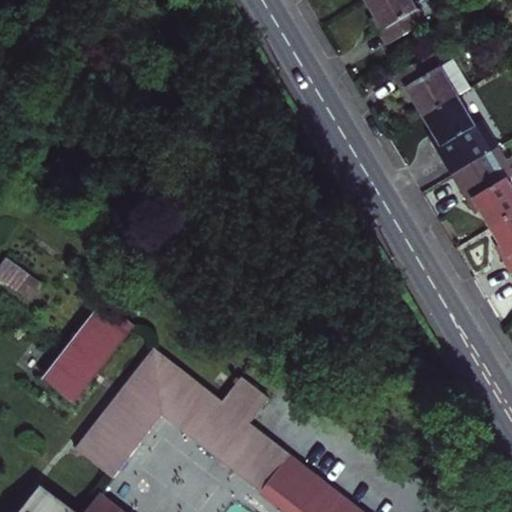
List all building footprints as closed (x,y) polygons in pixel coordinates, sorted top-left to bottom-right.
[(427,26),(410,0),(377,0),(371,4),(380,19),(384,26),(381,28),(393,47),(427,26)] [(418,102),(429,119),(463,98),(447,70),(439,57),(401,79),(413,99),(416,98),(418,102)] [(457,65),(447,70),(463,98),(473,92),(457,65)] [(463,98),(429,119),(438,134),(442,140),(439,142),(457,171),(505,142),(491,119),(480,125),(463,98)] [(511,152),(505,142),(457,171),(481,209),(484,207),(487,212),(497,227),(511,218),(511,181),(511,179),(511,178),(511,152)] [(511,218),(497,227),(507,245),(510,250),(507,252),(511,261),(511,218)] [(7,257),(0,264),(0,278),(29,301),(42,285),(7,257)] [(0,290),(0,314),(17,327),(29,312),(0,290)] [(102,311),(43,391),(74,414),(132,334),(102,311)] [(359,511),(249,433),(268,405),(238,384),(235,388),(233,386),(230,390),(232,392),(220,412),(150,361),(77,460),(115,488),(162,424),(284,511),(359,511)] [(413,472),(379,447),(365,466),(400,491),(401,489),(413,472)] [(499,450),(482,460),(494,479),(510,469),(499,450)] [(440,492),(413,472),(401,489),(428,508),(440,492)] [(100,511),(60,511),(44,500),(34,511),(111,511),(105,507),(100,511)]
